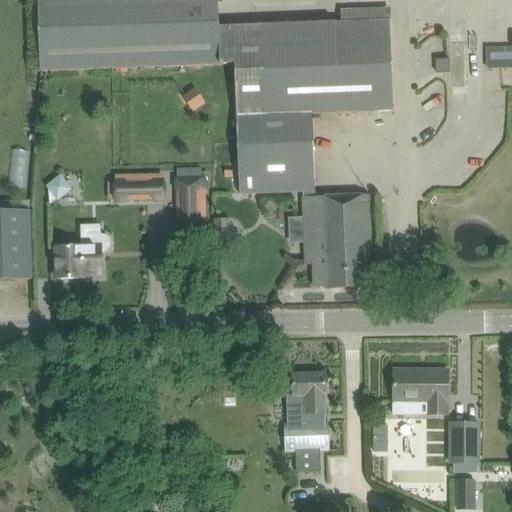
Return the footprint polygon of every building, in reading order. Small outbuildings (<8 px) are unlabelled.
[(221,66),(219,29),(218,0),(38,0),(40,72),(221,66)] [(219,29),(221,66),(233,66),(237,118),(241,194),(303,192),(306,266),(314,265),(315,289),(328,288),(328,290),(366,288),(365,257),(370,257),(368,197),(314,199),(311,115),(393,112),(389,9),(341,10),(341,24),(253,27),(219,29)] [(511,28),(490,28),(490,45),(511,45),(511,28)] [(487,70),(494,70),(507,70),(507,56),(486,56),(487,70)] [(195,89),(185,96),(194,111),(204,105),(195,89)] [(62,176),(37,176),(37,198),(62,199),(62,176)] [(161,177),(115,178),(109,178),(108,200),(162,200),(161,177)] [(201,229),(201,179),(175,179),(175,229),(201,229)] [(0,281),(31,281),(30,250),(29,212),(0,212),(0,281)] [(82,275),(102,275),(102,254),(105,253),(108,251),(110,248),(110,245),(109,241),(107,238),(104,237),(102,236),(101,226),(81,226),(82,248),(57,249),(58,280),(83,279),(82,275)] [(448,372),(394,372),(394,416),(420,417),(420,404),(428,404),(428,417),(447,417),(447,404),(448,404),(448,372)] [(285,453),(308,452),(328,452),(327,423),(326,423),(325,397),(326,397),(325,375),(293,376),(294,398),(305,398),(305,415),(307,415),(308,424),(284,425),(285,453)] [(451,425),(451,465),(479,465),(479,425),(451,425)] [(474,482),(457,482),(457,510),(474,510),(474,482)]
